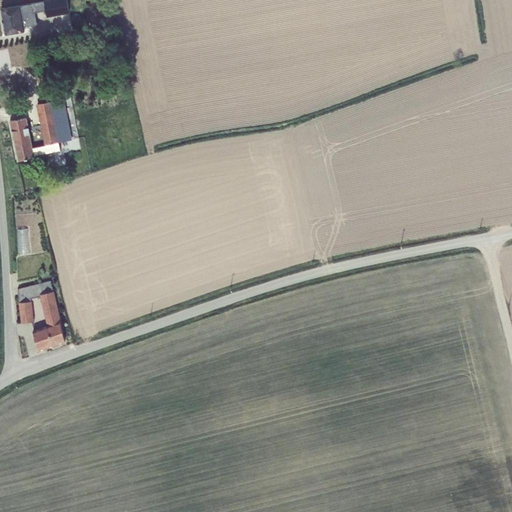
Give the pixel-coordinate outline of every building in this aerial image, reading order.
[(44,2),(1,10),(5,33),(25,30),(25,26),(36,25),(35,12),(46,11),(47,17),(68,13),(66,0),(44,0),(44,2)] [(43,103),(59,100),(55,81),(39,84),(43,103)] [(44,145),(33,147),(34,155),(60,150),(59,142),(72,139),(64,99),(59,100),(43,103),(36,104),(44,145)] [(27,117),(10,121),(18,161),(35,157),(34,155),(33,147),(32,142),(34,142),(29,117),(27,118),(27,117)] [(20,252),(30,251),(29,228),(19,228),(20,252)] [(51,280),(18,289),(22,323),(34,321),(31,298),(40,296),(47,325),(33,330),(38,351),(49,347),(53,347),(56,346),(59,344),(61,342),(65,341),(51,280)]
